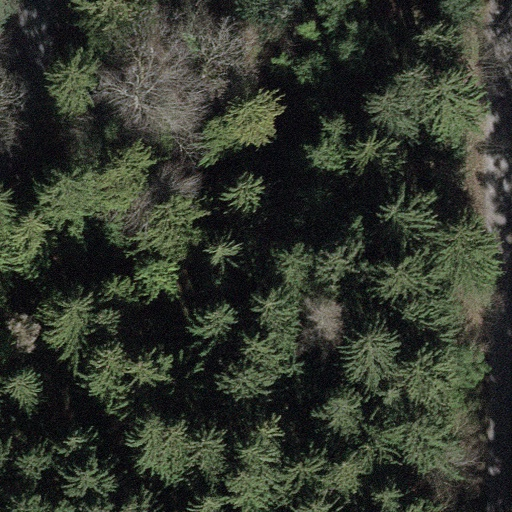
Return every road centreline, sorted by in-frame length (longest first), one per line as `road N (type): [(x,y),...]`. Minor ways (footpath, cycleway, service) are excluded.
road 1 (track): [(493,511),(501,294),(496,0)]
road 2 (unclassified): [(0,148),(41,0)]
